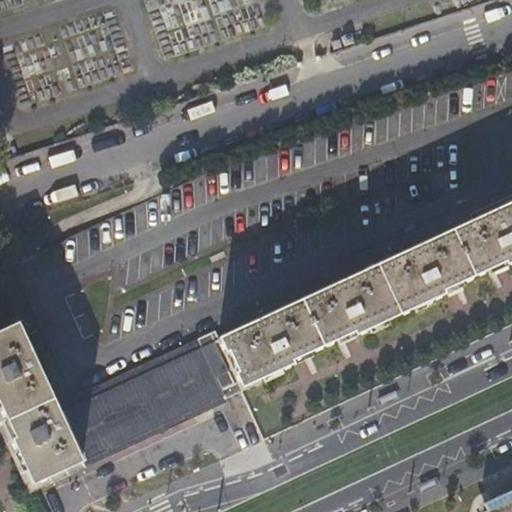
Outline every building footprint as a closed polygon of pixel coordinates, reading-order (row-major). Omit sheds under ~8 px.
[(125,45),(26,45),(26,58),(12,58),(13,86),(126,86),(125,45)] [(223,392),(225,398),(261,381),(261,379),(294,364),(293,362),(353,334),(354,335),(444,293),(443,291),(492,268),(505,262),(506,264),(511,261),(511,200),(426,241),(219,338),(216,332),(198,340),(201,346),(223,392)] [(201,346),(81,402),(60,412),(19,324),(0,332),(0,423),(30,489),(208,408),(205,400),(223,392),(201,346)] [(511,491),(480,506),(481,511),(482,511),(511,498),(511,491)] [(511,511),(511,498),(482,511),(511,511)]
